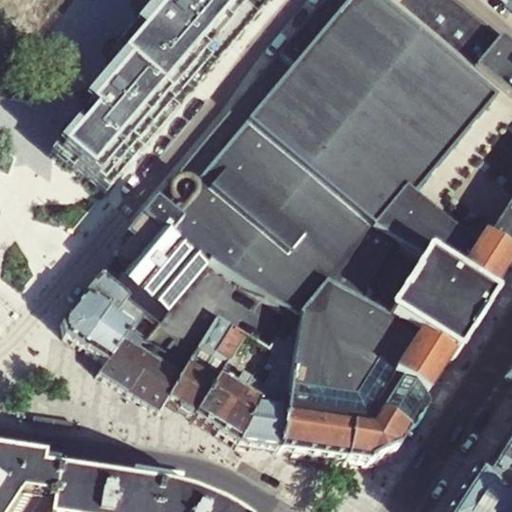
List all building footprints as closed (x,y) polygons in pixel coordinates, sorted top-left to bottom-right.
[(235,3),(230,0),(158,0),(148,12),(155,17),(115,64),(124,72),(85,117),(89,121),(60,155),(85,177),(235,3)] [(292,338),(418,416),(511,271),(511,57),(443,0),(389,0),(380,11),(366,0),(324,0),(276,57),(292,70),(165,220),(150,208),(136,225),(171,254),(170,257),(197,279),(206,268),(295,323),(292,338)] [(171,254),(136,225),(120,244),(126,249),(120,256),(178,303),(197,279),(170,257),(171,254)] [(178,303),(120,256),(98,282),(157,329),(178,303)] [(143,347),(157,329),(98,282),(87,294),(110,309),(79,353),(103,368),(128,338),(141,346),(143,347)] [(62,343),(79,353),(110,309),(87,294),(59,327),(62,343)] [(212,360),(214,356),(229,330),(221,325),(215,321),(184,371),(163,406),(178,415),(186,403),(210,360),(212,360)] [(235,417),(229,413),(247,384),(230,373),(237,362),(230,358),(243,339),(229,330),(214,356),(226,364),(189,422),(214,438),(224,421),(230,425),(235,417)] [(94,379),(110,389),(135,355),(135,356),(139,351),(138,351),(141,346),(128,338),(103,368),(94,379)] [(292,341),(274,457),(366,471),(392,457),(418,416),(292,338),(292,341)] [(236,450),(274,457),(292,341),(286,340),(284,345),(274,341),(266,354),(269,356),(276,360),(274,366),(236,450)] [(155,418),(163,406),(184,371),(155,354),(148,364),(126,399),(155,418)] [(110,389),(126,399),(148,364),(135,356),(135,355),(110,389)] [(178,415),(189,422),(226,364),(214,356),(212,360),(210,360),(186,403),(178,415)] [(266,362),(274,366),(276,360),(269,356),(266,362)] [(235,450),(236,450),(274,366),(266,362),(264,367),(251,379),(247,384),(229,413),(235,417),(230,425),(224,421),(214,438),(235,450)] [(511,511),(511,420),(510,424),(509,423),(506,428),(507,429),(502,436),(501,436),(498,441),(499,441),(493,451),(492,450),(489,455),(490,456),(484,465),(483,464),(480,469),(481,470),(475,479),(474,478),(470,485),(465,482),(462,487),(460,485),(456,490),(459,492),(451,504),(449,502),(445,507),(448,509),(446,511),(511,511)] [(182,511),(178,510),(146,502),(0,479),(0,511),(182,511)]
